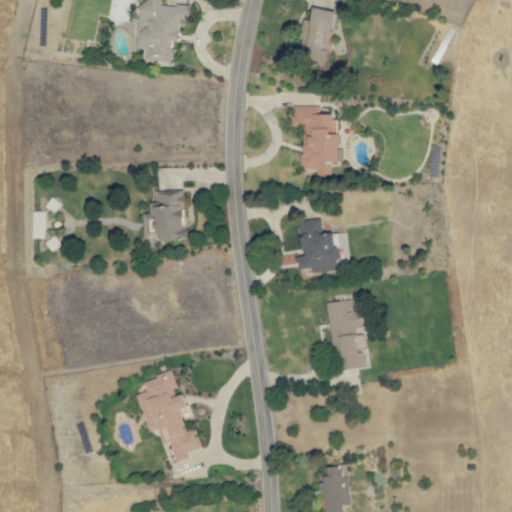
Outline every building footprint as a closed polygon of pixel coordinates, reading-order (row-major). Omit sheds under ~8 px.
[(138,0),(136,49),(145,49),(145,62),(171,63),(172,42),(178,43),(179,27),(187,27),(188,6),(156,5),(156,1),(139,0),(138,0)] [(303,20),(300,37),(308,39),(305,55),(326,58),(334,11),(311,7),(309,21),(303,20)] [(336,164),(338,114),(319,114),(319,107),(292,106),(291,126),(303,126),(301,174),(324,175),(325,164),(336,164)] [(143,241),(187,239),(187,227),(183,227),(182,193),(157,193),(157,202),(149,203),(149,214),(142,214),(143,241)] [(299,220),(302,256),(297,257),(298,269),(312,268),(312,272),(339,270),(337,256),(348,255),(346,232),(322,234),(320,219),(299,220)] [(326,303),(336,371),(365,367),(363,352),(358,353),(358,348),(366,346),(363,331),(362,331),(359,311),(353,312),(351,300),(326,303)] [(137,395),(149,433),(158,430),(163,445),(170,443),(177,464),(189,460),(187,453),(202,448),(195,427),(186,430),(179,410),(186,408),(181,392),(179,393),(172,371),(142,381),(146,392),(137,395)] [(324,511),(342,511),(342,505),(350,505),(348,476),(347,477),(346,465),(326,467),(327,477),(322,477),(324,511)]
